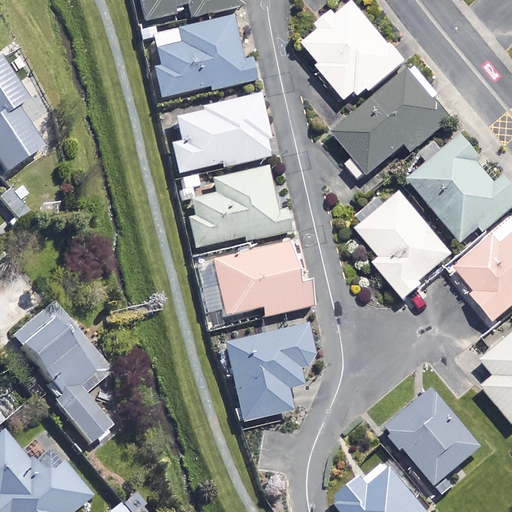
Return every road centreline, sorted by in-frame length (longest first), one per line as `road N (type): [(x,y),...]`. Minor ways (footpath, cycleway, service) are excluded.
road 1 (residential): [(308,511),(306,468),(339,382),(342,350),(265,0)]
road 2 (residential): [(511,115),(417,0)]
